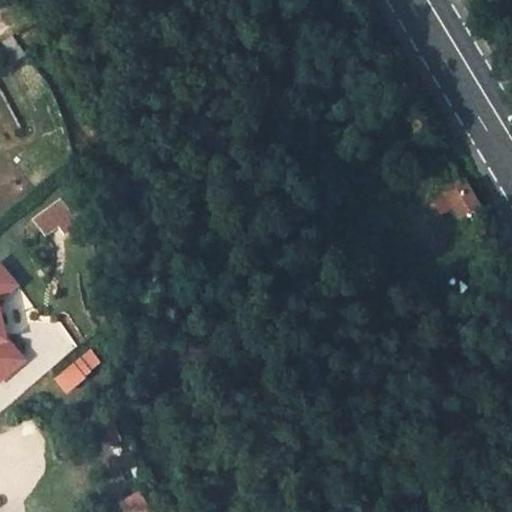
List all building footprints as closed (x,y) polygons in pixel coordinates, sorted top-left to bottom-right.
[(13,35),(0,42),(0,50),(8,66),(27,56),(13,35)] [(466,182),(450,193),(463,212),(479,203),(466,182)] [(62,198),(33,220),(46,237),(58,228),(65,236),(81,224),(62,198)] [(0,381),(25,360),(8,339),(0,304),(0,299),(18,284),(0,263),(0,381)] [(511,315),(510,303),(499,293),(481,324),(503,338),(511,320),(511,315)] [(96,347),(55,376),(67,393),(108,364),(96,347)] [(152,511),(148,490),(126,495),(129,511),(152,511)]
